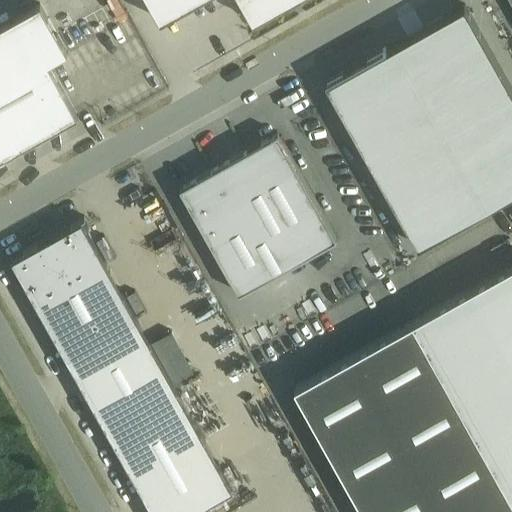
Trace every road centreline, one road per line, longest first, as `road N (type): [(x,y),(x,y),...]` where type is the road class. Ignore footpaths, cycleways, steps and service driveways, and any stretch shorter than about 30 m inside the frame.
road 1 (residential): [(384,0),(0,215)]
road 2 (unknown): [(355,511),(294,407),(296,356),(396,297)]
road 3 (unclassified): [(96,511),(0,340)]
